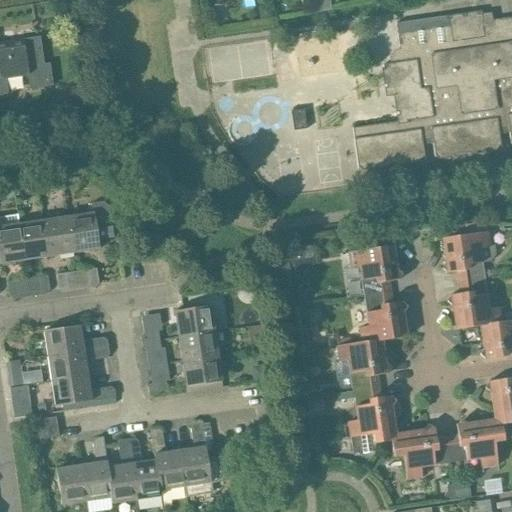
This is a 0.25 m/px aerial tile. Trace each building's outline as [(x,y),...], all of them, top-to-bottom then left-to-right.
[(328,0),(317,0),(312,1),(314,13),(330,10),(328,0)] [(360,86),(345,88),(356,161),(357,168),(463,153),(462,147),(475,145),(511,140),(511,26),(469,33),(466,13),(362,28),(354,39),(360,86)] [(0,43),(0,93),(7,93),(6,79),(28,76),(30,89),(53,86),(49,64),(43,65),(39,38),(0,43)] [(92,215),(69,218),(75,253),(100,250),(98,239),(112,237),(107,207),(101,202),(90,204),(92,215)] [(19,217),(0,219),(0,264),(25,261),(20,225),(19,217)] [(50,257),(74,253),(69,218),(45,222),(50,257)] [(25,261),(50,257),(45,222),(20,225),(25,261)] [(456,272),(458,283),(484,280),(482,264),(490,263),(495,256),(493,246),(489,247),(485,223),(465,226),(466,236),(442,240),(445,264),(442,268),(443,270),(446,273),(447,274),(456,272)] [(360,267),(365,298),(390,294),(388,283),(398,281),(398,280),(401,276),(401,275),(397,272),(393,247),(348,254),(350,269),(360,267)] [(98,283),(96,270),(88,271),(90,289),(95,288),(98,283)] [(67,292),(64,274),(56,276),(58,290),(62,293),(67,292)] [(50,291),(47,277),(38,278),(41,296),(46,295),(50,291)] [(488,311),(484,280),(458,283),(460,295),(450,296),(450,297),(448,301),(448,303),(452,306),(455,330),(481,327),(481,326),(501,323),(498,309),(488,311)] [(18,300),(15,282),(7,283),(9,297),(13,300),(18,300)] [(382,341),(407,338),(403,313),(406,309),(406,307),(402,304),(402,303),(392,305),(390,294),(365,298),(369,328),(360,329),(362,343),(362,344),(382,341)] [(179,337),(215,332),(211,306),(175,312),(179,337)] [(511,321),(501,323),(481,326),(481,327),(484,350),(481,354),(482,355),(485,358),(486,359),(507,356),(506,352),(511,350),(511,321)] [(44,332),(48,357),(108,348),(107,341),(103,338),(83,341),(80,326),(44,332)] [(141,343),(159,340),(158,332),(143,334),(140,338),(141,343)] [(218,357),(215,332),(179,337),(182,362),(218,357)] [(159,340),(141,343),(141,348),(146,351),(160,349),(159,340)] [(353,391),(379,387),(377,376),(387,375),(387,374),(390,370),(389,368),(386,365),(382,341),(362,344),(362,343),(337,347),(339,363),(349,361),(353,390),(353,391)] [(48,357),(52,382),(88,376),(86,362),(106,359),(109,354),(108,348),(48,357)] [(218,357),(182,362),(186,388),(222,382),(218,357)] [(13,387),(23,386),(19,361),(6,363),(9,388),(13,387)] [(90,390),(88,376),(52,382),(56,407),(116,398),(115,390),(111,387),(90,390)] [(490,391),(494,421),(501,425),(511,423),(511,384),(510,379),(489,381),(489,383),(486,387),(487,388),(490,391)] [(166,390),(165,382),(150,385),(147,387),(148,393),(166,390)] [(353,390),(336,393),(337,400),(354,397),(358,422),(348,424),(350,439),(351,439),(353,452),(362,451),(362,455),(373,453),(372,449),(375,449),(377,445),(387,443),(390,443),(396,436),(391,407),(394,403),(394,402),(390,399),(390,398),(381,399),(379,387),(353,391),(353,390)] [(58,438),(55,418),(35,421),(38,441),(58,438)] [(458,436),(446,437),(450,464),(481,459),(483,469),(498,466),(494,443),(503,441),(501,425),(494,421),(466,425),(462,422),(461,422),(458,426),(456,426),(458,436)] [(194,450),(180,452),(185,486),(184,487),(186,498),(213,495),(211,484),(218,483),(223,479),(224,473),(223,466),(220,461),(213,459),(208,460),(202,424),(194,425),(191,429),(194,450)] [(425,431),(396,436),(390,443),(393,458),(402,456),(406,479),(422,477),(420,468),(450,464),(446,437),(436,439),(434,430),(433,430),(429,427),(428,427),(425,431)] [(161,490),(162,490),(184,487),(185,486),(180,452),(166,454),(163,433),(158,430),(151,431),(155,462),(156,461),(161,490)] [(82,466),(87,501),(110,498),(112,498),(107,468),(108,468),(104,438),(96,439),(93,443),(96,464),(82,466)] [(128,440),(137,500),(163,496),(162,490),(161,490),(156,461),(155,462),(142,463),(139,442),(134,439),(128,440)] [(111,503),(137,500),(128,440),(122,441),(118,446),(121,466),(108,468),(107,468),(112,498),(110,498),(111,503)] [(87,501),(82,466),(68,468),(67,462),(55,464),(61,505),(87,501)] [(474,502),(475,511),(490,511),(489,501),(474,502)]
